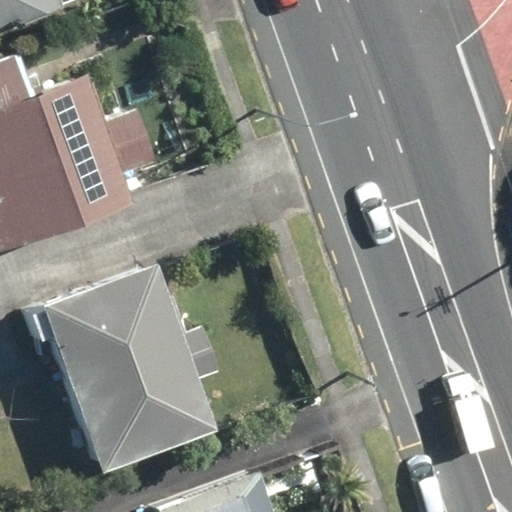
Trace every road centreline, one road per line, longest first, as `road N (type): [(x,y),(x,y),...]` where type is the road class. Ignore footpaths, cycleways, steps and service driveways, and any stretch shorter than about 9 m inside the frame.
road 1 (primary): [(511,511),(360,92)]
road 2 (residential): [(507,0),(459,47),(360,92)]
